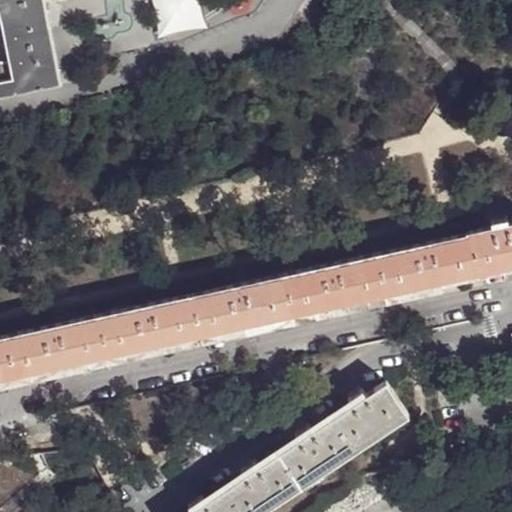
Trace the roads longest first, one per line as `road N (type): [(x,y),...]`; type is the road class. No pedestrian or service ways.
road 1 (residential): [(511,294),(0,411)]
road 2 (unknown): [(511,470),(457,481),(397,511)]
